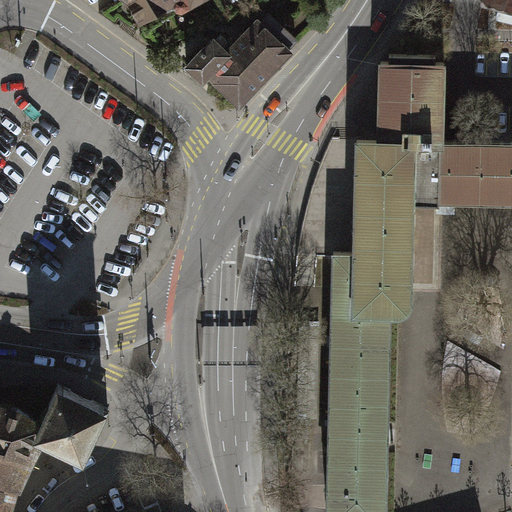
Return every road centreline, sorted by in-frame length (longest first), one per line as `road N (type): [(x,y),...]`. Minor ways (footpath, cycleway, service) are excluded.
road 1 (primary): [(237,436),(280,171)]
road 2 (unknown): [(0,238),(84,117),(16,71),(0,98)]
road 3 (primary): [(358,0),(219,189)]
road 4 (primary): [(280,171),(307,115),(393,0)]
road 5 (tertiary): [(237,436),(219,375),(223,246)]
road 6 (unknown): [(0,330),(74,292),(0,281)]
road 7 (residential): [(154,400),(119,458),(47,511)]
road 8 (secondary): [(58,341),(129,329),(189,282)]
